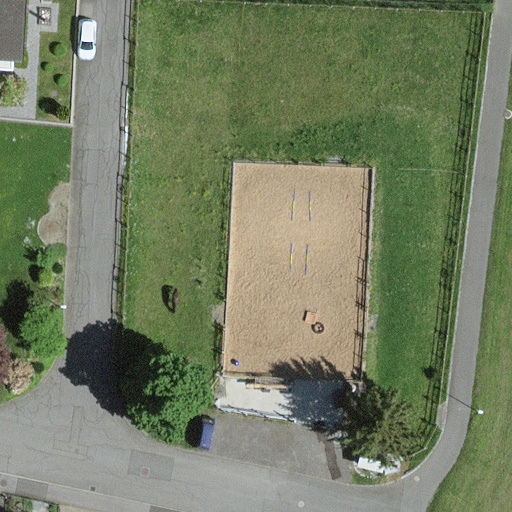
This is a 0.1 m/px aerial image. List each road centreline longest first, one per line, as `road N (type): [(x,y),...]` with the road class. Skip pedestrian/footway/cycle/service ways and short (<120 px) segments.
road 1 (residential): [(86,449),(106,0)]
road 2 (residential): [(86,449),(381,505)]
